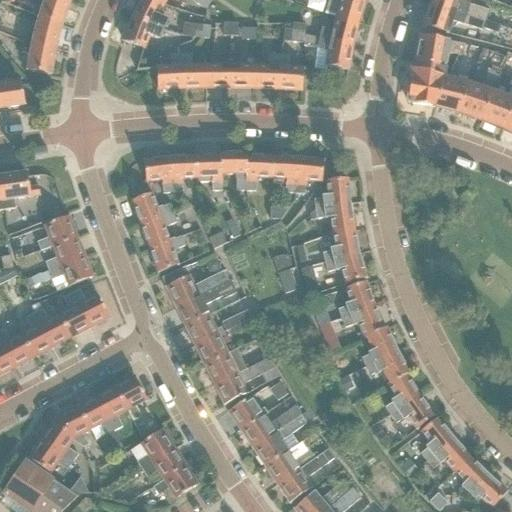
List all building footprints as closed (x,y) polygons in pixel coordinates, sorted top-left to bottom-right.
[(40,18),(61,25),(69,0),(40,0),(45,2),(40,18)] [(156,18),(163,6),(152,0),(141,0),(133,19),(163,31),(166,22),(156,18)] [(202,0),(152,0),(163,6),(166,0),(179,0),(188,0),(195,4),(205,10),(209,4),(202,0)] [(357,23),(364,1),(361,0),(330,0),(341,3),(337,18),(357,23)] [(469,4),(470,0),(433,0),(433,4),(485,21),(488,11),(470,6),(471,4),(469,4)] [(484,22),(485,21),(433,4),(428,16),(425,29),(448,35),(452,22),(464,26),(481,32),(482,30),(497,35),(499,27),(484,22)] [(54,50),(61,25),(40,18),(35,35),(26,33),(23,43),(54,50)] [(352,46),(357,23),(337,18),(333,32),(322,30),(320,40),(352,46)] [(159,40),(163,31),(133,19),(123,43),(144,49),(149,35),(159,40)] [(208,40),(209,28),(184,25),(182,37),(208,40)] [(304,44),(304,26),(292,25),(292,31),(284,31),(284,43),(304,44)] [(417,61),(445,68),(447,54),(458,57),(463,46),(422,38),(417,61)] [(347,71),(352,46),(320,40),(318,50),(329,52),(326,67),(347,71)] [(50,76),(54,50),(23,43),(20,54),(30,56),(27,72),(50,76)] [(229,89),(230,56),(220,56),(220,67),(205,67),(206,89),(221,89),(229,89)] [(253,89),(253,67),(239,67),(239,56),(230,56),(229,89),(245,89),(253,89)] [(157,91),(182,90),(181,57),(171,57),(171,68),(156,69),(157,91)] [(206,89),(205,67),(191,67),(190,57),(181,57),(182,90),(206,89)] [(277,90),(278,57),(269,57),(268,68),(253,67),(253,89),(269,90),(277,90)] [(278,57),(277,90),(301,92),(303,70),(287,69),(288,58),(278,57)] [(445,70),(445,68),(417,61),(415,72),(413,72),(409,104),(435,109),(435,106),(444,78),(432,76),(433,68),(445,70)] [(470,83),(470,84),(474,70),(465,67),(462,78),(458,77),(457,81),(444,78),(435,106),(435,109),(436,106),(450,113),(452,109),(457,111),(458,111),(470,83)] [(495,87),(498,78),(488,75),(485,85),(482,84),(481,88),(470,85),(470,84),(470,83),(458,111),(457,111),(458,112),(456,115),(459,116),(459,114),(473,121),(475,117),(481,120),(479,123),(480,123),(493,92),(495,87)] [(0,77),(0,109),(23,106),(19,84),(5,86),(3,77),(0,77)] [(511,109),(511,89),(508,88),(505,97),(493,92),(480,123),(482,124),(482,122),(497,129),(498,125),(504,127),(502,131),(503,132),(511,109)] [(511,109),(503,132),(505,132),(505,131),(511,133),(511,109)] [(222,175),(222,155),(220,155),(220,157),(196,158),(196,178),(211,178),(211,192),(222,192),(222,175)] [(246,192),(247,157),(246,157),(246,155),(222,155),(222,175),(235,175),(235,180),(236,180),(236,192),(246,192)] [(270,179),(271,158),(247,157),(246,192),(255,192),(256,179),(270,179)] [(181,179),(196,178),(196,158),(182,159),(168,160),(172,194),(182,193),(181,179)] [(294,194),(297,160),(288,159),(271,158),(270,179),(285,180),(284,185),(285,185),(284,193),(294,194)] [(162,195),(172,194),(168,160),(155,161),(143,162),(145,183),(161,182),(161,187),(162,195)] [(297,160),(294,194),(304,195),(305,186),(304,186),(304,182),(320,183),(323,162),(297,160)] [(0,179),(4,211),(15,209),(14,200),(40,196),(38,188),(28,189),(26,175),(0,179)] [(314,210),(350,204),(347,181),(326,182),(327,198),(322,199),(313,200),(314,210)] [(140,226),(173,214),(170,205),(157,210),(151,195),(131,203),(140,226)] [(333,235),(353,231),(350,206),(350,204),(314,210),(316,220),(324,219),(324,220),(330,219),(333,235)] [(169,243),(168,242),(163,228),(176,223),(173,214),(140,226),(149,250),(169,243)] [(52,248),(76,238),(68,218),(44,227),(48,239),(36,243),(40,253),(52,248)] [(232,220),(225,223),(232,240),(240,237),(232,220)] [(324,264),(358,255),(353,231),(333,235),(335,250),(322,254),(324,264)] [(169,243),(149,250),(158,274),(178,267),(172,252),(185,247),(181,237),(168,242),(169,243)] [(48,272),(84,258),(76,238),(52,248),(56,259),(44,264),(48,272)] [(20,251),(14,253),(17,260),(22,258),(20,251)] [(358,255),(324,264),(327,274),(335,272),(340,271),(344,286),(365,280),(358,255)] [(3,271),(12,269),(10,257),(0,259),(3,271)] [(84,258),(48,272),(51,281),(63,276),(68,288),(92,278),(84,258)] [(221,269),(216,259),(206,264),(212,274),(221,269)] [(228,282),(223,272),(194,286),(189,277),(185,268),(166,277),(170,286),(165,289),(175,308),(228,282)] [(284,295),(297,291),(290,270),(277,275),(284,295)] [(184,327),(208,315),(204,307),(221,298),(223,301),(236,294),(230,281),(228,282),(175,308),(184,327)] [(341,320),(374,308),(369,296),(365,284),(346,290),(350,305),(337,310),(341,319),(341,320)] [(318,287),(306,290),(308,297),(320,294),(318,287)] [(71,295),(89,329),(109,319),(96,296),(85,302),(79,290),(71,295)] [(71,295),(63,299),(68,311),(58,316),(70,339),(89,329),(71,295)] [(383,332),(383,330),(378,319),(374,308),(341,320),(341,319),(318,328),(323,340),(344,332),(342,329),(352,325),(353,327),(358,325),(364,341),(366,340),(383,332)] [(70,339),(58,316),(47,322),(42,310),(33,315),(52,349),(70,339)] [(239,325),(252,320),(248,312),(236,317),(239,325)] [(326,313),(315,317),(315,318),(318,327),(329,323),(326,313)] [(33,359),(52,349),(33,315),(25,319),(31,330),(21,336),(33,359)] [(194,347),(223,333),(221,328),(216,331),(208,315),(184,327),(194,347)] [(365,368),(397,353),(385,329),(383,330),(383,332),(366,340),(372,353),(361,359),(365,368)] [(33,359),(21,336),(10,342),(4,330),(0,332),(0,342),(14,369),(33,359)] [(204,367),(228,355),(221,341),(226,339),(223,333),(194,347),(204,367)] [(335,336),(324,341),(329,353),(340,349),(335,336)] [(0,376),(14,369),(0,342),(0,376)] [(406,375),(406,376),(408,375),(397,353),(365,368),(370,377),(376,374),(377,374),(381,372),(389,385),(406,375)] [(214,386),(237,374),(228,355),(204,367),(214,386)] [(237,374),(214,386),(224,406),(247,395),(242,385),(274,369),(269,359),(237,375),(237,374)] [(410,383),(406,376),(406,375),(389,385),(387,386),(396,400),(391,403),(392,403),(384,408),(389,417),(419,398),(415,391),(410,383)] [(353,388),(348,377),(338,382),(343,393),(353,388)] [(114,388),(127,411),(132,422),(141,418),(135,407),(146,401),(134,378),(114,388)] [(280,400),(288,395),(279,383),(272,388),(280,400)] [(116,417),(127,411),(114,388),(95,398),(113,433),(122,428),(116,417)] [(105,437),(113,433),(95,398),(79,407),(91,430),(99,425),(105,437)] [(419,398),(389,417),(395,425),(402,420),(403,421),(407,418),(409,420),(416,430),(433,418),(428,411),(424,405),(419,398)] [(262,416),(262,417),(267,414),(264,409),(259,412),(250,399),(228,413),(240,431),(262,416)] [(82,434),(91,430),(79,407),(57,418),(72,442),(83,449),(88,446),(82,434)] [(252,449),(299,416),(294,408),(268,426),(262,417),(262,416),(240,431),(252,449)] [(264,467),(286,452),(280,443),(306,425),(300,417),(299,417),(299,416),(252,449),(264,467)] [(67,449),(72,442),(57,418),(40,442),(72,464),(78,456),(67,449)] [(426,462),(452,440),(444,430),(437,420),(420,433),(430,446),(426,449),(420,455),(426,462)] [(384,435),(378,426),(371,432),(377,440),(384,435)] [(141,471),(174,450),(162,431),(140,445),(147,456),(135,463),(141,471)] [(454,473),(470,459),(461,449),(452,440),(426,462),(433,470),(439,464),(440,465),(444,462),(454,473)] [(67,472),(72,464),(40,442),(28,459),(50,474),(57,464),(67,472)] [(163,482),(185,468),(174,450),(141,471),(146,478),(157,472),(163,482)] [(276,485),(314,459),(307,450),(292,461),(286,452),(264,467),(276,485)] [(314,459),(276,485),(289,504),(311,489),(305,480),(334,460),(327,451),(315,460),(314,459)] [(469,496),(487,476),(478,468),(470,459),(454,473),(465,484),(461,488),(469,496)] [(416,469),(408,460),(407,461),(399,468),(407,477),(416,469)] [(26,511),(62,511),(76,497),(25,463),(17,476),(11,472),(0,487),(0,498),(1,499),(3,496),(26,511)] [(185,468),(163,482),(153,488),(159,496),(169,490),(175,500),(197,486),(185,468)] [(487,476),(469,496),(477,503),(480,499),(492,509),(506,493),(496,485),(487,476)] [(295,511),(325,511),(349,491),(341,483),(320,501),(314,493),(294,510),(295,511)] [(344,511),(360,498),(352,490),(350,492),(349,491),(325,511),(344,511)] [(438,511),(439,511),(447,504),(437,494),(429,503),(438,511)]
